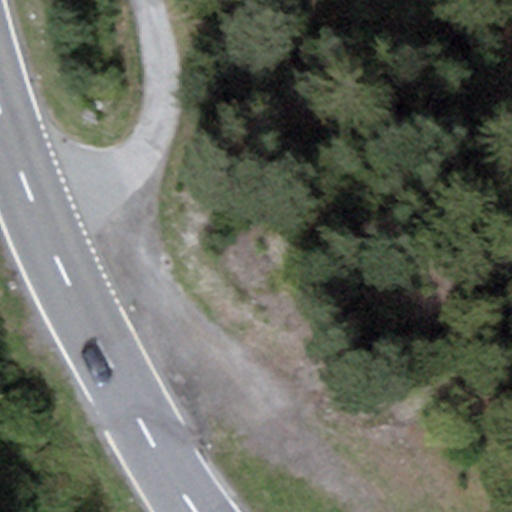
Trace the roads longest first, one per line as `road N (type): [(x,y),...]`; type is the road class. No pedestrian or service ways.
road 1 (primary): [(196,511),(75,307),(0,93)]
road 2 (track): [(35,205),(144,155),(162,65),(144,0)]
